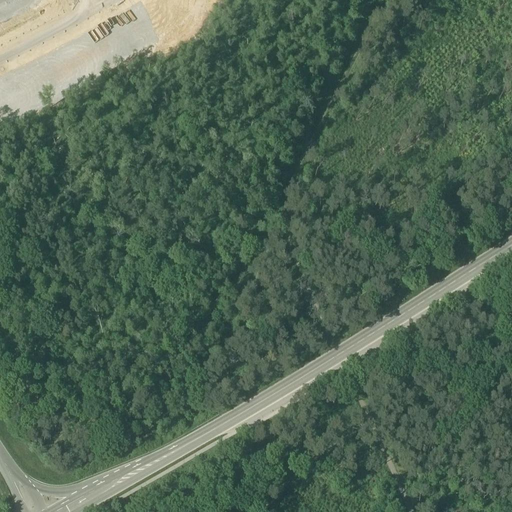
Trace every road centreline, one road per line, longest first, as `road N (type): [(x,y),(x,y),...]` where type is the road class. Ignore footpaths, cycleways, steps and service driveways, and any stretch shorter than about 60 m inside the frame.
road 1 (track): [(380,0),(275,213),(276,235),(411,511)]
road 2 (secondary): [(66,511),(174,456),(511,245)]
